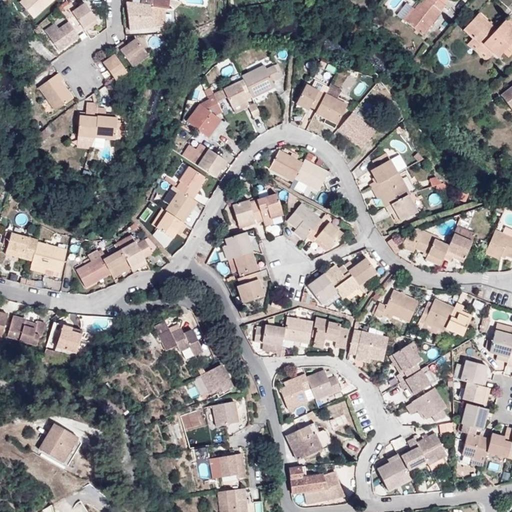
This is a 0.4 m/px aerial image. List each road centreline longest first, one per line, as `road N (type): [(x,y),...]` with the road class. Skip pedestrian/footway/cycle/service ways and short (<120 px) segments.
road 1 (residential): [(372,237),(329,153),(285,134),(261,143),(239,166),(184,262)]
road 2 (residential): [(256,368),(324,360),(362,383),(383,428),(362,471),(366,508)]
road 3 (residential): [(0,383),(114,411),(143,511)]
road 4 (residential): [(511,281),(414,276),(372,237)]
road 5 (residential): [(217,353),(192,305),(130,309),(112,295)]
road 6 (residential): [(184,262),(217,290),(256,368)]
road 7 (residential): [(366,508),(489,492)]
